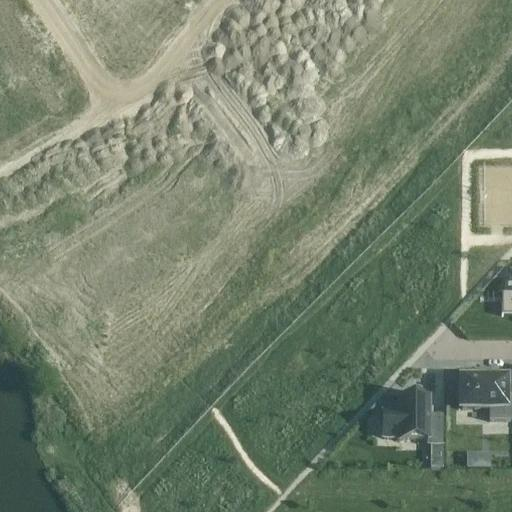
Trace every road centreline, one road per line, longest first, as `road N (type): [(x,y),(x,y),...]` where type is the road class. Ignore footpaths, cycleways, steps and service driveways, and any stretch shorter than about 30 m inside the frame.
road 1 (residential): [(116,101),(151,76),(221,0)]
road 2 (residential): [(0,182),(116,101)]
road 3 (residential): [(42,0),(116,101)]
